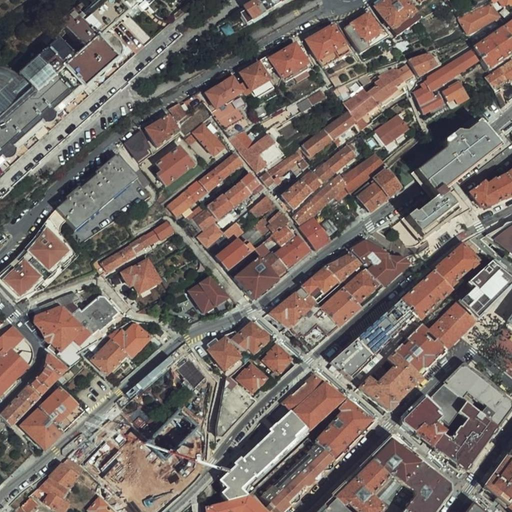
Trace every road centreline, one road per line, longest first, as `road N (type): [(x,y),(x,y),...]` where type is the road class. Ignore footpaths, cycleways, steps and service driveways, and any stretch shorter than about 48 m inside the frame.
road 1 (residential): [(511,111),(266,300),(180,342),(0,498)]
road 2 (residential): [(164,511),(260,405),(403,279),(511,210)]
